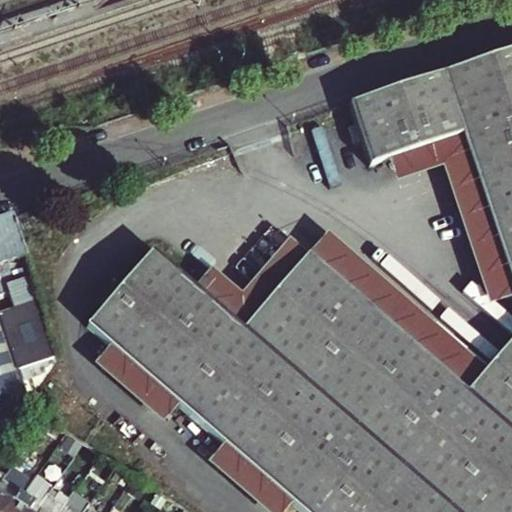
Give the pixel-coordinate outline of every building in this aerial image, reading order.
[(511,345),(507,351),(484,375),(465,397),(301,257),(238,331),(186,287),(146,254),(125,278),(82,329),(105,349),(174,409),(220,448),(290,508),(294,511),(511,511),(511,52),(346,109),(365,170),(384,164),(458,138),(511,299),(511,345)] [(511,299),(458,138),(384,164),(392,189),(443,171),(489,309),(511,301),(511,299)] [(14,221),(0,225),(0,436),(26,403),(19,372),(57,361),(14,221)] [(465,397),(484,375),(320,235),(301,257),(465,397)] [(238,331),(301,257),(281,239),(234,294),(203,268),(186,287),(238,331)] [(174,409),(105,349),(89,368),(158,428),(174,409)] [(29,390),(38,387),(36,380),(27,383),(29,390)] [(43,418),(36,428),(54,440),(56,437),(61,430),(43,418)] [(61,430),(56,437),(75,450),(80,442),(61,430)] [(80,442),(75,450),(92,462),(97,454),(80,442)] [(256,511),(286,511),(290,508),(220,448),(204,468),(256,511)] [(10,464),(4,474),(16,482),(21,473),(10,464)] [(0,479),(0,511),(2,511),(22,485),(26,479),(27,477),(21,473),(16,482),(4,474),(0,479)] [(41,498),(45,492),(26,479),(22,485),(41,498)] [(38,503),(41,498),(22,485),(2,511),(26,511),(34,501),(38,503)] [(26,511),(51,511),(52,511),(53,511),(58,511),(64,504),(45,492),(41,498),(38,503),(34,501),(26,511)] [(77,511),(64,503),(64,504),(58,511),(53,511),(52,511),(51,511),(77,511)]
